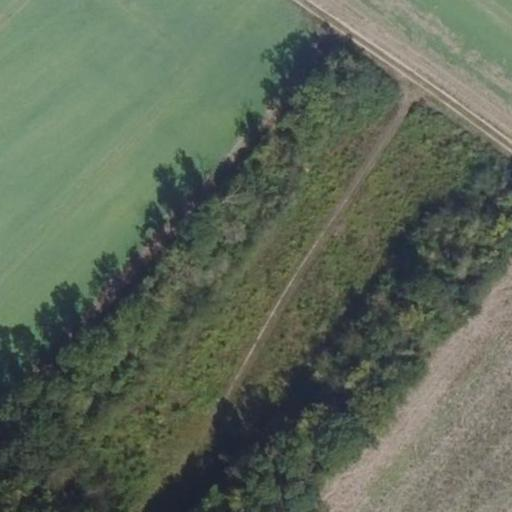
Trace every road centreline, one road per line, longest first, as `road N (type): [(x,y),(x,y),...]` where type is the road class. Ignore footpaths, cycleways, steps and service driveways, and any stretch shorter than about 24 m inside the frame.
road 1 (track): [(411,76),(392,128),(283,292),(215,424),(166,489),(127,511)]
road 2 (track): [(511,151),(310,0)]
